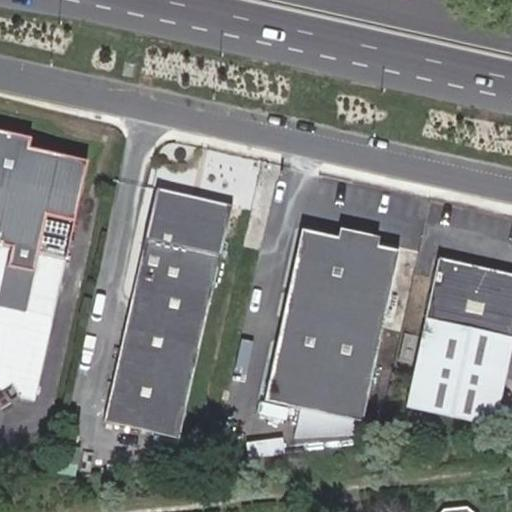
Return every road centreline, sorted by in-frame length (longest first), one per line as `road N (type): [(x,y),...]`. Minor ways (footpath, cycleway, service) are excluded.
road 1 (unclassified): [(0,73),(511,184)]
road 2 (primary): [(5,0),(239,47),(511,80)]
road 3 (primary): [(161,0),(511,76)]
road 4 (unknown): [(165,109),(84,410)]
road 5 (primary): [(511,33),(359,0)]
